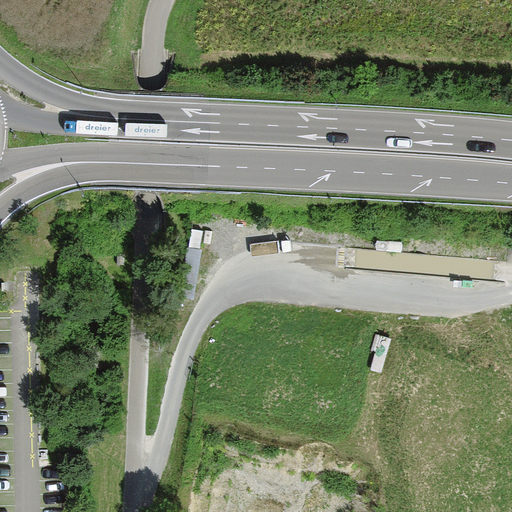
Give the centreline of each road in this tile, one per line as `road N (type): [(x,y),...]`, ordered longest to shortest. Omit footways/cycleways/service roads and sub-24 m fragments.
road 1 (track): [(132,511),(155,22),(164,0)]
road 2 (track): [(133,485),(159,454),(196,327),(236,289),(273,283),(446,301),(511,293)]
road 3 (motorway): [(511,140),(220,122)]
road 4 (motorway): [(220,166),(511,182)]
road 5 (motorway): [(220,122),(81,103),(38,87),(0,60)]
road 6 (motorway): [(0,210),(18,194),(76,173),(220,166)]
road 7 (motorway): [(0,165),(78,151),(220,166)]
road 8 (motorway): [(220,122),(132,129),(0,110)]
